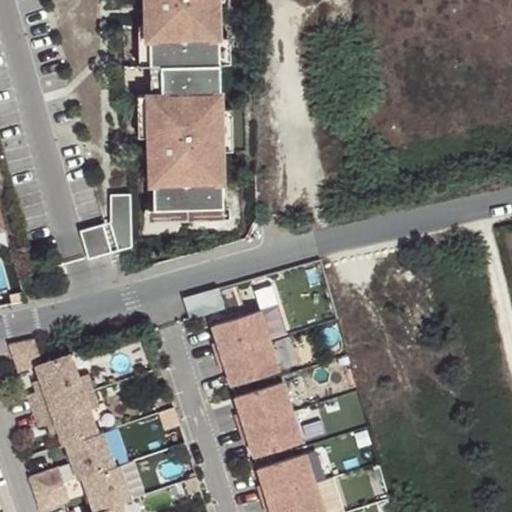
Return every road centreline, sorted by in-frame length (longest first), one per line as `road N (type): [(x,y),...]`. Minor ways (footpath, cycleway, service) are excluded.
road 1 (unclassified): [(511,201),(155,286)]
road 2 (residential): [(8,0),(84,303)]
road 3 (residential): [(155,286),(228,511)]
